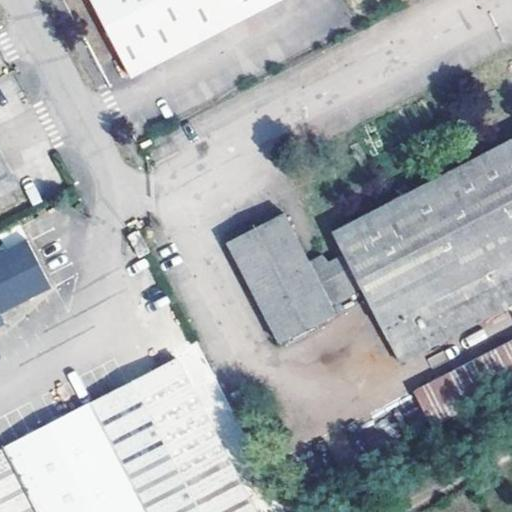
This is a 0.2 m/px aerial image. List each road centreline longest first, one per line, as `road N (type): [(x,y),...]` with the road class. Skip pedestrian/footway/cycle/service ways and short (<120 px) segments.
road 1 (unclassified): [(105,177),(15,0)]
road 2 (track): [(397,511),(511,451)]
